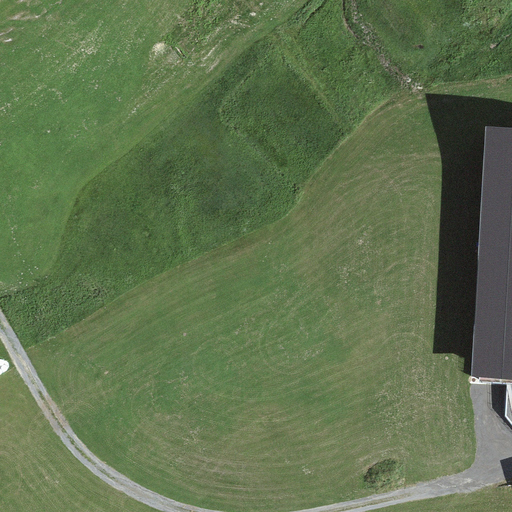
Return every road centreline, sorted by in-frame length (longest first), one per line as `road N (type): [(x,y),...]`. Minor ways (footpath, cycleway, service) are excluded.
road 1 (track): [(180,511),(108,481),(72,448),(0,328)]
road 2 (track): [(511,475),(331,511)]
